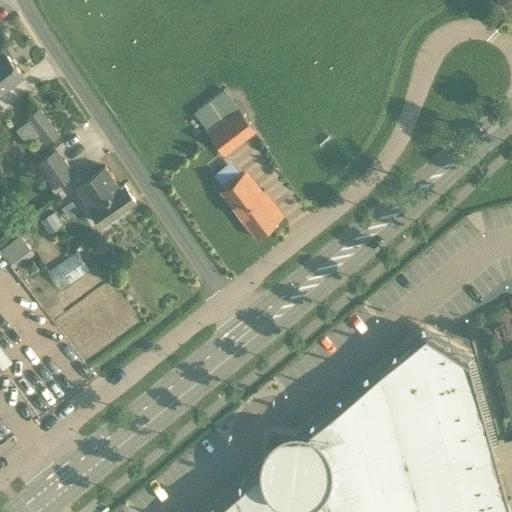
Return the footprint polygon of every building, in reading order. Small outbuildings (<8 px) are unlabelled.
[(0,91),(23,74),(4,50),(0,53),(0,91)] [(59,132),(39,106),(25,117),(45,143),(59,132)] [(255,129),(239,107),(208,131),(224,153),(255,129)] [(54,187),(74,173),(56,148),(36,162),(54,187)] [(91,208),(101,222),(136,197),(125,182),(120,186),(104,164),(75,184),(92,207),(91,208)] [(221,188),(255,233),(276,218),(241,172),(221,188)] [(34,254),(21,236),(1,251),(15,269),(34,254)] [(47,267),(60,287),(92,267),(80,247),(47,267)] [(271,447),(272,448),(268,459),(205,511),(510,511),(470,367),(467,362),(463,356),(458,352),(441,341),(434,337),(426,336),(419,336),(412,339),(295,437),(284,439),(283,438),(282,437),(280,436),(279,436),(277,436),(276,436),(274,437),(273,437),(272,439),(271,440),(271,441),(270,443),(270,444),(271,446),(271,447)]
